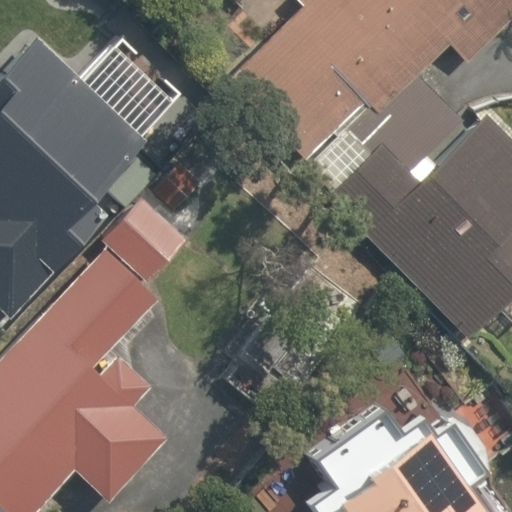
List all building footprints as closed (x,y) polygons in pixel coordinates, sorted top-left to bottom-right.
[(511,0),(276,0),(202,82),(291,163),(349,99),(371,118),(439,43),(463,65),(511,10),(511,0)] [(157,149),(22,33),(0,58),(0,309),(11,319),(157,149)] [(511,165),(463,118),(407,177),(367,139),(308,201),(455,341),(511,281),(511,165)] [(93,367),(151,303),(91,249),(0,349),(0,511),(13,511),(56,467),(93,500),(159,427),(93,367)] [(415,439),(406,426),(389,438),(367,409),(295,462),(317,491),(292,510),(293,511),(470,511),(467,507),(465,508),(451,488),(475,470),(439,421),(415,439)]
